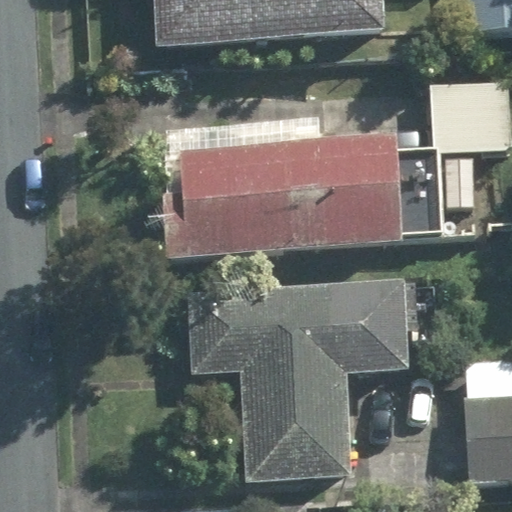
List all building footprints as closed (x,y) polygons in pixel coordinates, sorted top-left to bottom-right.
[(138,0),(139,68),(375,66),(374,0),(138,0)] [(511,0),(452,0),(454,52),(511,50),(511,0)] [(156,221),(156,268),(396,267),(396,254),(436,254),(436,222),(469,222),(469,168),(508,168),(508,91),(430,92),(430,160),(317,161),(317,139),(161,139),(162,221),(156,221)] [(433,304),(178,304),(178,381),(229,381),(228,494),(339,494),(339,391),(394,391),(394,368),(433,368),(433,304)] [(462,417),(398,418),(398,511),(462,511),(462,496),(511,495),(511,373),(461,374),(462,417)]
